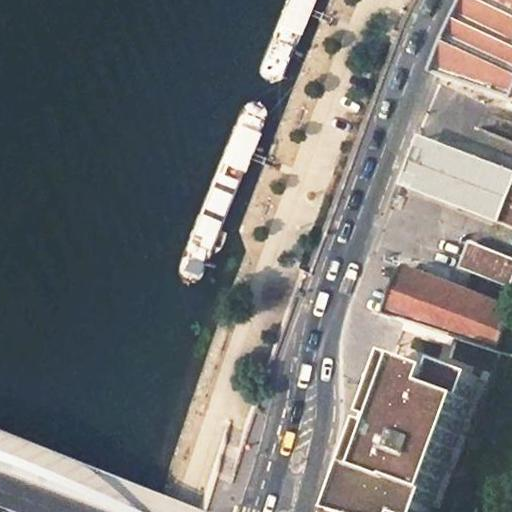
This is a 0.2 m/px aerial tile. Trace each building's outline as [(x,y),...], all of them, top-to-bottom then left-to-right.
[(286,0),(259,65),(258,74),(262,80),(270,84),(277,83),(285,77),(316,0),(286,0)] [(511,0),(476,0),(455,47),(443,79),(511,101),(511,0)] [(240,115),(177,266),(176,275),(180,280),(188,285),(195,283),(203,278),(266,126),(269,115),(267,106),(262,102),(256,101),(245,106),(240,115)] [(511,168),(425,136),(405,188),(500,223),(511,190),(511,168)] [(511,190),(500,223),(511,226),(511,190)] [(511,272),(511,260),(471,245),(462,267),(507,285),(511,272)] [(511,319),(511,308),(405,269),(387,318),(406,323),(479,345),(500,352),(511,319)] [(406,323),(336,511),(416,511),(479,345),(406,323)]
